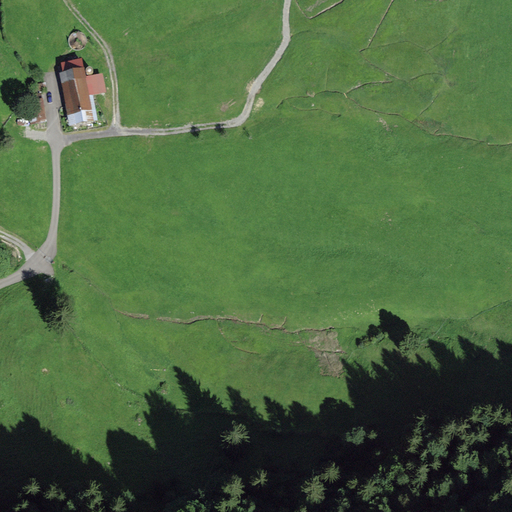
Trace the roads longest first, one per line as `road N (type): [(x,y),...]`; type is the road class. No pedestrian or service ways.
road 1 (track): [(117,132),(175,131),(244,115),(283,47),(287,0)]
road 2 (residential): [(0,284),(39,263),(50,246),(50,77)]
